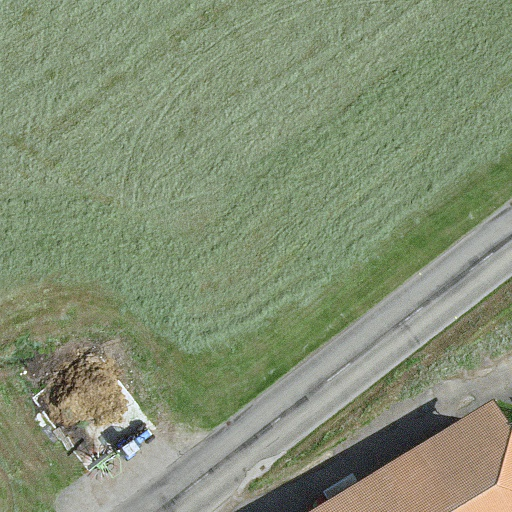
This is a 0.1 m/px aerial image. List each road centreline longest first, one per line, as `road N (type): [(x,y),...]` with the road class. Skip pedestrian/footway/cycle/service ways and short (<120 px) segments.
road 1 (tertiary): [(511,239),(159,511)]
road 2 (track): [(260,511),(511,376)]
